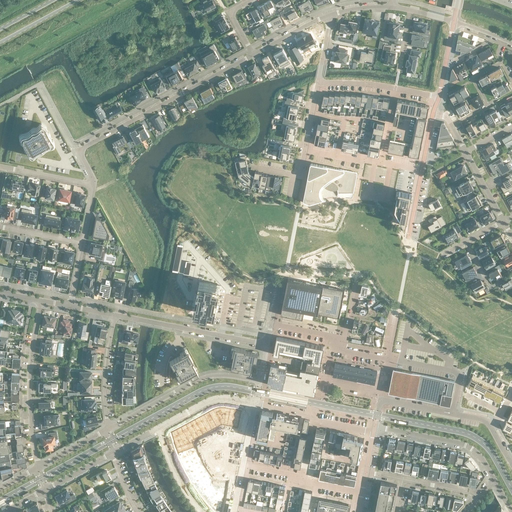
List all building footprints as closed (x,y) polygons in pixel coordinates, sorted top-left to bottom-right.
[(207,10),(217,5),(213,0),(210,0),(209,1),(208,0),(201,0),(202,1),(201,2),(202,5),(200,6),(203,13),(206,11),(207,11),(207,10)] [(298,6),(301,12),(302,13),(306,11),(313,8),(310,3),(309,0),(307,1),(298,6)] [(268,9),(273,6),(270,1),(260,7),(266,17),(271,14),(268,9)] [(261,19),(255,9),(246,14),(248,19),(249,19),(252,24),(261,19)] [(297,16),(293,9),(284,14),(288,21),(297,16)] [(227,24),(226,21),(224,18),(223,17),(223,18),(216,21),(215,22),(216,22),(217,25),(217,26),(217,27),(218,29),(219,29),(221,32),(222,32),(229,28),(229,27),(227,24)] [(270,22),(274,29),(278,26),(281,25),(283,24),(279,17),(270,22)] [(369,19),(364,18),(362,32),(372,34),(371,37),(377,38),(379,28),(378,28),(379,21),(374,20),(373,20),(373,22),(370,21),(371,19),(370,19),(369,19)] [(349,23),(348,25),(347,32),(355,33),(357,23),(353,22),(353,24),(349,23)] [(397,32),(398,29),(399,29),(398,29),(399,24),(390,22),(390,23),(387,23),(386,28),(389,29),(388,35),(385,35),(384,39),(397,42),(398,37),(396,37),(397,33),(398,33),(398,32),(397,32)] [(413,30),(417,31),(416,33),(428,36),(429,31),(425,30),(426,24),(414,22),(413,27),(413,29),(413,30)] [(347,33),(347,32),(348,25),(345,24),(345,26),(341,25),(339,31),(347,33)] [(255,29),(253,31),(257,38),(265,34),(263,31),(266,29),(264,25),(257,28),(256,29),(255,29)] [(300,45),(289,51),(296,63),(303,59),(300,54),(309,49),(307,46),(315,42),(311,34),(306,36),(302,38),(302,39),(297,41),(300,45)] [(412,39),(411,43),(412,44),(412,46),(416,46),(416,44),(424,46),(425,40),(422,40),(423,37),(412,34),(411,39),(412,39)] [(458,35),(455,49),(461,50),(460,55),(482,43),(458,35)] [(240,47),(238,44),(238,43),(237,41),(235,38),(235,37),(235,38),(230,40),(228,37),(223,40),(224,44),(228,42),(231,47),(229,47),(231,51),(233,50),(233,51),(240,47)] [(207,49),(200,53),(202,56),(201,56),(206,65),(206,66),(207,66),(211,63),(214,62),(218,59),(219,59),(218,59),(214,51),(216,50),(214,45),(210,47),(212,50),(209,52),(207,49)] [(391,47),(384,45),(383,52),(386,52),(384,63),(385,63),(385,64),(388,65),(389,64),(393,65),(395,53),(390,52),(391,47)] [(488,59),(487,57),(492,54),(489,48),(478,54),(483,62),(488,59)] [(283,49),(274,54),(280,66),(289,61),(283,49)] [(347,54),(346,54),(347,50),(338,49),(337,52),(336,52),(336,53),(335,52),(334,55),(336,56),(335,58),(334,58),(333,62),(338,63),(339,61),(345,63),(346,61),(348,62),(349,56),(347,55),(347,54)] [(360,56),(359,59),(359,60),(372,63),(374,51),(368,50),(368,53),(361,51),(360,56)] [(410,55),(409,55),(408,60),(407,60),(407,61),(408,61),(408,65),(407,65),(406,64),(406,65),(407,65),(406,70),(407,71),(406,75),(406,76),(411,77),(412,72),(414,72),(416,57),(417,57),(420,57),(421,57),(420,57),(421,52),(422,52),(411,50),(410,55)] [(481,64),(476,55),(473,57),(469,59),(467,60),(471,69),(481,64)] [(268,56),(262,59),(265,64),(262,66),(267,75),(276,71),(268,56)] [(197,61),(193,63),(193,64),(186,69),(189,75),(193,73),(194,73),(195,72),(198,70),(197,68),(200,66),(197,61)] [(459,65),(454,67),(458,74),(468,69),(464,62),(460,64),(459,65),(458,65),(459,65)] [(255,64),(248,67),(254,77),(260,73),(255,64)] [(500,68),(489,73),(492,79),(503,73),(500,68)] [(452,69),(451,69),(449,81),(451,82),(457,78),(452,69)] [(178,81),(183,79),(178,70),(166,76),(171,85),(175,83),(175,82),(178,81)] [(232,75),(237,83),(246,78),(242,72),(241,70),(239,71),(239,72),(232,75)] [(479,79),(482,85),(490,81),(487,75),(479,79)] [(155,83),(152,85),(153,88),(152,88),(154,92),(155,91),(156,92),(158,91),(159,92),(164,89),(163,88),(165,87),(161,80),(160,77),(154,81),(155,83)] [(227,78),(218,83),(221,89),(225,87),(227,91),(232,88),(227,78)] [(501,95),(506,92),(503,87),(502,85),(497,87),(501,95)] [(501,95),(497,87),(496,86),(491,89),(496,97),(501,95)] [(136,95),(131,97),(132,100),(133,103),(135,105),(142,101),(141,100),(145,98),(144,95),(147,93),(143,87),(140,89),(134,92),(136,95)] [(210,87),(200,93),(202,96),(201,97),(205,103),(214,98),(212,93),(213,93),(210,87)] [(465,87),(459,90),(463,97),(469,95),(465,87)] [(293,92),(292,99),(302,101),(304,90),(297,93),(293,92)] [(459,101),(464,99),(463,97),(459,90),(454,93),(459,101)] [(454,104),(459,101),(454,93),(449,96),(454,104)] [(483,104),(478,95),(471,99),(476,108),(483,104)] [(198,107),(192,97),(184,102),(190,112),(198,107)] [(397,100),(395,110),(427,116),(429,106),(397,100)] [(465,102),(460,105),(465,114),(470,111),(465,102)] [(504,103),(500,106),(502,110),(500,111),(502,114),(504,113),(506,117),(510,115),(505,105),(504,103)] [(288,105),(287,112),(297,114),(299,107),(288,105)] [(460,105),(455,108),(460,117),(465,114),(460,105)] [(117,115),(123,111),(120,107),(106,114),(105,113),(103,114),(99,106),(93,109),(94,110),(93,110),(99,120),(105,117),(105,118),(107,117),(108,119),(117,115)] [(168,111),(173,119),(180,116),(175,108),(168,111)] [(495,110),(490,113),(495,123),(501,120),(495,110)] [(287,112),(286,118),(296,120),(297,114),(287,112)] [(495,123),(490,113),(485,116),(490,126),(495,123)] [(151,119),(158,131),(166,127),(159,115),(151,119)] [(410,148),(408,156),(418,158),(426,119),(418,118),(412,148),(410,148)] [(487,127),(482,119),(477,121),(477,122),(481,130),(487,127)] [(474,134),(474,135),(476,133),(471,124),(470,121),(467,123),(468,125),(466,126),(471,136),(474,134)] [(441,122),(436,149),(437,147),(456,144),(456,146),(457,145),(444,122),(441,122)] [(471,124),(476,133),(481,130),(477,122),(471,124)] [(42,125),(20,137),(30,155),(52,143),(42,125)] [(130,132),(136,143),(141,141),(140,138),(143,136),(144,139),(148,137),(149,137),(143,125),(142,125),(143,126),(131,132),(130,132)] [(286,125),(285,132),(296,134),(297,127),(286,125)] [(285,132),(284,138),(294,140),(296,134),(285,132)] [(502,139),(507,148),(511,145),(511,135),(511,133),(502,139)] [(119,139),(111,143),(117,153),(125,149),(126,152),(130,149),(130,150),(131,150),(123,135),(122,135),(122,136),(119,138),(119,139)] [(389,142),(387,152),(403,155),(405,145),(389,142)] [(281,144),(279,151),(290,153),(291,146),(281,144)] [(493,144),(481,150),(484,155),(483,155),(486,160),(490,158),(490,157),(495,154),(494,151),(496,150),(493,144)] [(279,151),(278,157),(289,159),(290,153),(279,151)] [(245,155),(240,157),(240,160),(235,161),(236,167),(247,165),(245,155)] [(496,172),(495,170),(498,169),(502,175),(511,170),(507,163),(504,165),(500,158),(488,165),(493,174),(496,172)] [(303,200),(303,201),(304,201),(304,202),(305,202),(308,204),(309,204),(310,204),(311,204),(323,200),(321,199),(320,197),(319,195),(319,192),(319,190),(320,188),(321,186),(323,185),(324,186),(326,188),(328,188),(329,189),(331,190),(333,190),(335,190),(336,190),(337,189),(337,191),(338,192),(338,193),(337,195),(352,198),(352,197),(357,174),(357,173),(356,172),(312,164),(311,164),(310,164),(310,165),(303,200)] [(247,165),(236,167),(238,174),(248,172),(247,165)] [(465,168),(464,165),(463,166),(463,165),(451,172),(455,179),(467,173),(465,169),(465,168)] [(437,174),(436,175),(438,178),(439,178),(445,175),(444,174),(447,173),(446,170),(443,171),(442,171),(437,174)] [(252,185),(254,178),(249,174),(248,172),(238,174),(238,176),(249,185),(252,185)] [(254,178),(252,185),(259,187),(261,174),(262,173),(255,172),(254,178)] [(266,188),(266,187),(268,175),(261,174),(259,187),(266,188)] [(268,175),(266,187),(273,188),(273,186),(275,177),(268,175)] [(511,191),(511,183),(509,178),(511,178),(509,175),(501,179),(504,185),(500,187),(504,193),(508,191),(509,193),(511,191)] [(281,178),(275,177),(273,186),(279,188),(280,185),(282,185),(282,182),(280,182),(281,178)] [(471,190),(474,188),(469,179),(455,187),(460,196),(471,190)] [(12,180),(11,180),(10,188),(9,188),(9,189),(10,189),(12,189),(12,192),(16,192),(16,190),(19,191),(19,192),(23,192),(24,186),(21,185),(21,182),(12,180)] [(33,185),(29,184),(28,191),(31,192),(31,194),(38,195),(40,185),(33,184),(33,185)] [(52,188),(48,187),(48,188),(47,188),(46,190),(43,189),(42,195),(45,196),(45,198),(53,199),(55,189),(52,189),(52,188)] [(70,191),(59,189),(58,199),(68,201),(70,191)] [(395,208),(398,213),(400,214),(400,217),(405,226),(412,193),(398,191),(395,208)] [(81,193),(77,193),(77,195),(74,195),(72,202),(75,203),(75,204),(82,206),(84,195),(81,194),(81,193)] [(482,204),(477,195),(463,202),(468,211),(472,209),(482,204)] [(437,199),(428,204),(432,210),(434,209),(435,211),(442,207),(437,199)] [(15,208),(7,206),(5,217),(9,218),(11,218),(11,219),(15,219),(17,212),(15,211),(15,208)] [(35,223),(36,216),(37,215),(36,215),(31,214),(31,211),(22,209),(20,215),(22,216),(21,220),(21,221),(22,221),(27,222),(29,222),(30,222),(35,223)] [(488,211),(485,212),(485,214),(480,217),(479,215),(476,217),(479,222),(482,221),(484,224),(493,218),(489,212),(488,211)] [(50,215),(46,215),(45,217),(44,217),(43,225),(59,228),(60,220),(59,220),(60,217),(55,216),(55,219),(50,218),(50,215)] [(70,216),(68,216),(67,216),(67,218),(66,218),(64,228),(67,229),(69,230),(69,229),(71,230),(72,230),(74,231),(74,230),(77,231),(79,220),(78,220),(79,219),(78,218),(76,217),(75,218),(75,219),(70,218),(71,217),(70,216)] [(430,224),(428,226),(431,232),(437,229),(438,231),(442,228),(441,226),(446,224),(441,216),(437,218),(435,216),(428,220),(430,224)] [(475,228),(478,226),(475,219),(474,219),(474,218),(470,220),(471,221),(465,224),(469,231),(472,229),(473,229),(474,228),(475,228)] [(99,219),(95,219),(92,235),(105,238),(106,232),(99,219)] [(443,235),(443,236),(447,243),(448,243),(447,243),(451,241),(452,241),(452,240),(454,240),(454,239),(458,237),(459,237),(458,236),(457,234),(461,231),(458,225),(453,228),(454,230),(443,235)] [(501,235),(490,241),(494,248),(505,242),(501,235)] [(7,240),(0,238),(0,249),(8,251),(10,240),(9,240),(8,240),(7,240)] [(22,242),(14,241),(13,251),(20,252),(22,242)] [(91,242),(91,243),(90,246),(90,247),(90,249),(89,249),(89,253),(88,254),(89,254),(95,255),(94,258),(102,260),(103,253),(100,253),(102,245),(102,244),(91,242)] [(34,245),(30,244),(30,245),(26,244),(24,255),(31,257),(34,245)] [(479,249),(476,250),(480,257),(489,252),(488,251),(489,250),(487,246),(486,247),(485,245),(482,247),(481,246),(479,247),(479,249)] [(498,250),(497,251),(500,257),(501,256),(502,259),(508,255),(507,253),(510,252),(506,245),(504,246),(503,245),(497,248),(498,250)] [(42,258),(43,259),(45,247),(38,246),(36,257),(42,258)] [(57,249),(49,248),(47,259),(55,261),(57,249)] [(73,252),(65,251),(65,253),(61,252),(59,263),(64,264),(69,265),(70,263),(71,263),(73,252)] [(461,267),(471,262),(470,262),(471,262),(467,255),(460,259),(459,257),(453,261),(455,264),(456,263),(458,265),(459,267),(460,266),(461,267)] [(495,264),(491,256),(482,261),(486,269),(495,264)] [(11,267),(0,264),(0,274),(9,276),(11,267)] [(24,266),(22,266),(21,268),(16,267),(15,271),(14,271),(14,275),(15,275),(14,276),(18,277),(17,278),(21,279),(22,277),(22,278),(24,269),(24,266)] [(467,280),(478,274),(473,266),(467,270),(467,269),(466,269),(467,270),(460,274),(463,273),(467,280)] [(35,281),(37,271),(28,269),(26,279),(26,280),(35,281)] [(498,269),(489,273),(491,277),(494,275),(496,279),(502,276),(498,269)] [(53,272),(41,270),(39,282),(50,284),(53,272)] [(61,287),(66,288),(68,279),(60,277),(61,274),(57,273),(57,277),(56,276),(54,285),(59,286),(61,287)] [(508,278),(509,280),(502,284),(504,286),(506,289),(511,285),(511,280),(511,279),(510,276),(508,278)] [(88,292),(89,291),(92,292),(93,285),(92,284),(93,279),(87,277),(86,283),(83,283),(81,291),(88,292)] [(288,279),(281,315),(287,316),(302,319),(304,311),(308,312),(308,311),(312,312),(316,313),(339,318),(344,290),(316,284),(306,282),(288,279)] [(110,281),(106,280),(105,284),(101,284),(99,294),(108,296),(110,285),(110,281)] [(124,282),(115,280),(114,286),(117,286),(116,291),(115,291),(114,294),(116,294),(115,297),(121,298),(124,282)] [(480,280),(471,285),(474,290),(476,288),(478,292),(485,288),(482,284),(481,283),(482,283),(480,280)] [(134,282),(129,281),(128,284),(129,287),(127,299),(135,301),(137,289),(132,288),(134,282)] [(195,306),(194,312),(204,314),(215,316),(218,300),(221,285),(200,281),(197,296),(195,306)] [(366,295),(368,286),(362,284),(360,294),(366,295)] [(2,310),(1,317),(7,318),(7,319),(6,320),(6,321),(7,321),(10,322),(11,322),(11,320),(19,321),(18,325),(23,326),(24,321),(22,320),(23,316),(21,316),(21,313),(18,312),(19,311),(11,309),(11,311),(8,310),(8,312),(2,310)] [(44,316),(42,324),(42,325),(43,325),(42,329),(46,329),(47,326),(53,327),(54,327),(55,318),(52,317),(51,317),(48,317),(48,316),(48,317),(44,316)] [(63,336),(70,337),(71,327),(72,324),(69,324),(69,321),(63,319),(62,322),(61,322),(59,328),(61,329),(60,332),(64,333),(63,336)] [(85,331),(86,324),(79,323),(76,334),(81,335),(80,339),(87,340),(89,332),(85,331)] [(366,323),(361,332),(365,334),(370,325),(366,323)] [(97,326),(94,341),(97,342),(96,343),(102,344),(103,339),(104,339),(106,328),(97,326)] [(374,332),(382,335),(384,330),(376,326),(374,332)] [(16,331),(0,327),(0,334),(8,336),(8,334),(15,335),(16,331)] [(131,333),(126,332),(126,333),(123,332),(121,343),(127,344),(128,340),(137,342),(138,334),(134,333),(133,333),(131,333)] [(276,337),(273,354),(279,356),(281,345),(283,346),(283,350),(308,355),(307,361),(320,364),(322,357),(321,357),(322,353),(324,346),(276,337)] [(41,350),(41,354),(40,354),(41,354),(50,355),(50,356),(51,355),(50,355),(52,355),(53,351),(51,351),(52,344),(51,343),(51,344),(52,341),(45,340),(45,343),(43,342),(42,342),(42,343),(41,347),(41,350)] [(251,372),(252,370),(254,361),(255,361),(257,353),(245,351),(246,350),(235,348),(235,347),(234,347),(233,347),(232,355),(234,355),(232,363),(231,367),(243,369),(242,370),(251,372)] [(95,366),(96,354),(96,353),(95,353),(95,350),(83,348),(83,352),(87,353),(85,365),(85,366),(86,366),(94,367),(95,367),(95,366)] [(179,380),(180,379),(189,374),(190,376),(197,372),(191,361),(192,361),(187,351),(186,350),(179,354),(180,355),(171,360),(170,360),(170,361),(171,363),(175,371),(174,372),(179,380)] [(125,352),(124,358),(134,360),(135,354),(125,352)] [(11,358),(8,358),(8,363),(12,363),(11,368),(19,369),(20,359),(11,358)] [(134,361),(124,360),(123,367),(133,368),(134,361)] [(307,361),(302,360),(300,368),(319,372),(320,364),(307,361)] [(279,365),(271,363),(267,385),(282,387),(283,388),(283,387),(283,386),(286,372),(278,370),(279,365)] [(342,364),(337,363),(335,376),(339,377),(345,379),(346,379),(347,379),(348,379),(349,379),(351,380),(355,380),(359,381),(363,382),(366,383),(371,383),(374,384),(375,380),(375,379),(376,377),(376,376),(376,375),(377,371),(373,370),(369,369),(365,369),(361,368),(358,367),(353,366),(351,366),(350,366),(349,365),(348,365),(342,364)] [(38,376),(39,376),(52,377),(52,376),(52,375),(54,375),(54,368),(53,368),(53,366),(47,366),(47,368),(39,367),(39,368),(39,370),(39,373),(38,376)] [(132,375),(132,373),(133,373),(133,369),(133,368),(123,367),(123,368),(122,368),(122,372),(122,374),(132,375)] [(286,372),(283,386),(302,390),(302,391),(315,394),(318,376),(319,372),(300,368),(300,373),(286,370),(286,372)] [(396,369),(391,394),(440,403),(440,404),(450,406),(452,395),(452,391),(453,391),(454,381),(396,369)] [(78,380),(78,372),(70,372),(69,377),(77,377),(77,380),(78,380)] [(472,377),(467,386),(473,389),(477,380),(472,377)] [(477,380),(473,389),(478,392),(482,383),(477,380)] [(80,382),(80,383),(80,392),(80,393),(91,393),(91,383),(91,382),(80,382)] [(50,383),(38,383),(38,391),(50,391),(50,387),(56,387),(56,383),(50,383)] [(482,383),(478,392),(483,394),(488,385),(482,383)] [(488,385),(483,394),(488,397),(493,388),(488,385)] [(493,388),(488,397),(494,400),(498,390),(493,388)] [(498,390),(494,400),(499,402),(504,393),(498,390)] [(51,402),(51,399),(44,399),(44,402),(38,402),(38,410),(50,409),(50,402),(51,402)] [(90,409),(96,409),(96,402),(94,402),(94,399),(81,400),(81,406),(84,406),(84,410),(86,410),(86,411),(90,411),(90,409)] [(19,401),(11,401),(3,401),(0,401),(0,410),(19,411),(19,401)] [(213,411),(172,433),(172,437),(173,440),(174,443),(175,447),(176,449),(176,450),(177,452),(178,454),(179,455),(180,458),(180,460),(185,470),(191,480),(197,489),(203,498),(211,506),(211,507),(216,511),(220,511),(225,489),(214,487),(216,480),(211,480),(205,471),(201,462),(196,453),(192,442),(222,426),(226,426),(226,427),(227,427),(237,429),(240,412),(230,410),(226,409),(224,409),(222,409),(221,409),(219,409),(218,409),(217,409),(216,409),(214,410),(213,411)] [(273,413),(262,411),(256,439),(268,441),(269,441),(269,437),(271,437),(272,435),(270,435),(272,426),(288,429),(290,429),(291,428),(297,429),(299,418),(277,414),(276,414),(273,414),(273,413)] [(40,429),(47,428),(46,425),(58,423),(58,424),(59,424),(59,423),(58,415),(58,414),(44,416),(44,422),(39,422),(40,429)] [(98,424),(96,416),(85,419),(87,426),(82,427),(83,431),(89,429),(89,426),(98,424)] [(506,422),(503,428),(508,431),(506,434),(511,436),(511,433),(511,425),(506,422)] [(326,430),(316,429),(314,440),(324,442),(326,430)] [(337,433),(330,431),(328,441),(335,442),(337,433)] [(57,439),(56,432),(48,433),(49,437),(41,438),(42,442),(43,442),(43,443),(44,442),(44,444),(43,444),(43,445),(44,445),(45,451),(52,450),(51,444),(54,443),(54,439),(57,439)] [(342,444),(344,434),(337,433),(335,442),(342,444)] [(350,444),(349,454),(350,454),(351,454),(350,457),(352,458),(352,459),(359,460),(364,439),(363,439),(359,438),(357,438),(358,437),(355,436),(344,434),(342,444),(346,444),(346,443),(348,444),(350,444)] [(395,440),(389,439),(387,451),(393,452),(395,440)] [(405,442),(398,441),(396,451),(403,452),(405,442)] [(0,454),(9,453),(7,445),(0,446),(0,454)] [(130,451),(132,458),(142,454),(142,451),(143,451),(141,445),(130,451)] [(432,451),(431,457),(439,459),(441,449),(435,448),(434,452),(432,451)] [(0,460),(17,458),(24,456),(23,450),(17,452),(0,454),(0,460)] [(278,454),(270,453),(269,462),(276,463),(278,454)] [(145,461),(142,454),(132,458),(134,465),(145,461)] [(469,458),(464,463),(471,469),(473,470),(476,467),(475,465),(469,458)] [(392,460),(385,459),(383,468),(390,470),(392,460)] [(145,461),(134,465),(137,472),(147,468),(145,461)] [(403,462),(396,461),(395,471),(401,472),(403,462)] [(27,467),(26,462),(0,467),(0,471),(2,480),(13,474),(12,470),(23,468),(23,469),(27,467)] [(434,468),(429,467),(427,477),(437,479),(439,469),(434,468)] [(150,474),(147,468),(137,472),(140,478),(139,478),(140,478),(150,474)] [(107,472),(106,470),(102,473),(101,472),(90,478),(91,481),(97,478),(99,481),(101,479),(102,481),(105,480),(106,481),(111,478),(108,473),(107,473),(106,472),(107,472)] [(448,471),(441,470),(439,479),(444,480),(445,477),(447,477),(448,471)] [(458,473),(451,471),(450,478),(451,478),(451,482),(456,483),(458,473)] [(461,473),(459,483),(466,485),(468,475),(461,473)] [(153,480),(152,478),(151,476),(150,474),(140,478),(141,479),(142,482),(143,484),(143,485),(144,485),(153,480)] [(470,476),(468,485),(475,486),(476,483),(477,483),(477,484),(479,480),(476,480),(477,477),(475,476),(474,476),(470,475),(470,476)] [(147,491),(156,487),(153,480),(144,485),(147,491)] [(252,491),(258,493),(260,482),(254,480),(252,491)] [(260,482),(258,493),(265,494),(267,483),(260,482)] [(397,485),(381,482),(379,490),(395,493),(397,485)] [(267,483),(265,494),(271,495),(273,484),(267,483)] [(273,484),(271,495),(277,496),(278,496),(280,485),(273,484)] [(278,496),(277,499),(283,500),(285,487),(280,485),(278,496)] [(106,496),(104,498),(105,501),(118,494),(114,487),(110,489),(109,487),(110,486),(100,491),(102,494),(104,493),(106,496)] [(156,487),(147,491),(146,492),(148,495),(150,498),(149,498),(150,498),(159,493),(156,487)] [(70,496),(66,490),(55,496),(58,502),(59,502),(60,503),(64,500),(66,504),(76,498),(73,494),(70,496)] [(391,511),(395,493),(379,490),(374,511),(391,511)] [(412,490),(410,500),(417,502),(419,492),(412,490)] [(163,499),(163,498),(162,498),(159,493),(150,499),(153,504),(153,505),(163,499)] [(155,504),(159,510),(167,505),(163,499),(155,504)] [(316,511),(326,511),(327,511),(329,511),(349,511),(351,505),(348,504),(319,499),(316,511)] [(32,511),(39,511),(40,511),(36,502),(31,505),(32,511)] [(121,505),(119,502),(104,511),(111,511),(113,511),(112,511),(123,511),(125,511),(123,508),(123,507),(121,505),(122,505),(121,505)]
